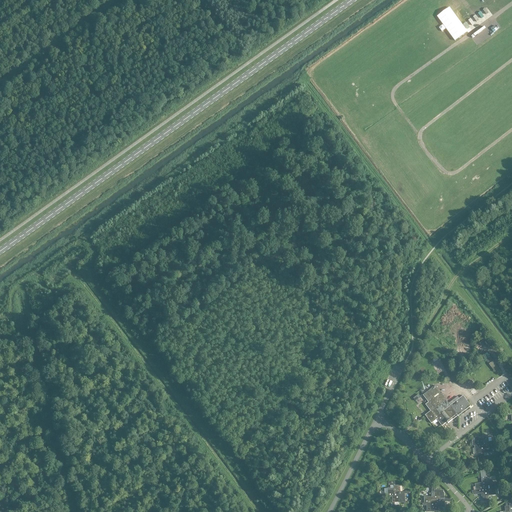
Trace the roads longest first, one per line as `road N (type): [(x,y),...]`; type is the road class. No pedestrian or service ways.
road 1 (primary): [(0,251),(353,0)]
road 2 (track): [(413,349),(458,274),(511,234)]
road 3 (track): [(115,0),(0,82)]
road 4 (unclassified): [(471,511),(378,416)]
